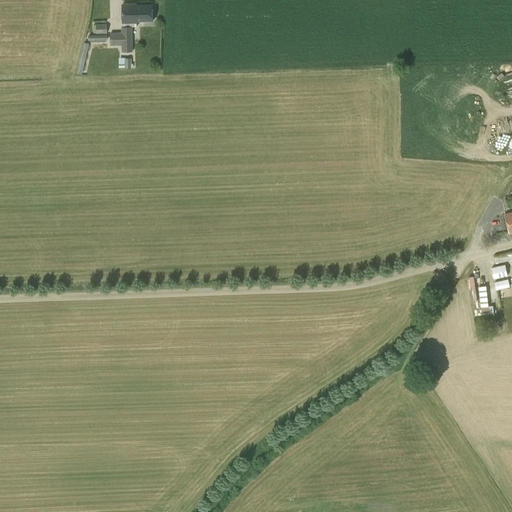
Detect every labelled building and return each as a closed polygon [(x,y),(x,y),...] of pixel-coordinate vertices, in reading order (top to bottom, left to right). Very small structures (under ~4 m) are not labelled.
[(136,4),(136,3),(122,4),(123,22),(136,22),(136,20),(152,20),(152,4),(136,4)] [(88,40),(107,40),(106,24),(95,24),(96,35),(88,35),(88,40)] [(133,52),(132,27),(121,27),(121,32),(110,33),(110,45),(122,45),(122,52),(133,52)] [(82,73),(89,43),(84,42),(77,72),(82,73)] [(493,278),(507,275),(505,265),(491,268),(493,278)] [(496,289),(509,286),(508,279),(494,282),(496,289)] [(486,285),(479,286),(482,315),(494,313),(493,305),(489,306),(486,285)]
